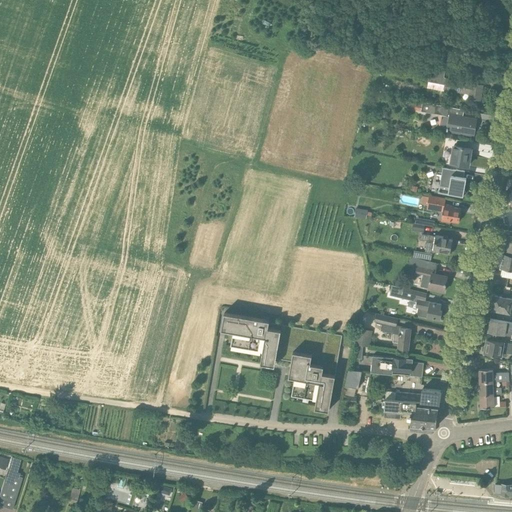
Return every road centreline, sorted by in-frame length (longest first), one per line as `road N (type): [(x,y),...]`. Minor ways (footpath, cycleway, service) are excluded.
road 1 (residential): [(443,435),(511,114)]
road 2 (residential): [(433,442),(199,417)]
road 3 (track): [(199,417),(0,385)]
